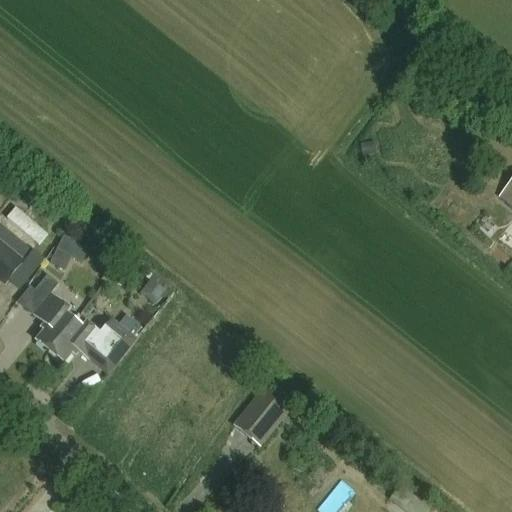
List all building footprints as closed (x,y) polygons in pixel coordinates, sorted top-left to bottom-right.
[(364,158),(378,156),(376,144),(362,146),(364,158)] [(511,181),(498,199),(511,210),(511,181)] [(69,243),(72,244),(69,251),(84,258),(87,252),(88,252),(94,238),(76,229),(69,243)] [(0,244),(0,286),(4,290),(25,265),(0,244)] [(50,358),(79,322),(49,299),(57,290),(46,281),(34,296),(45,304),(33,320),(47,331),(35,346),(50,358)] [(81,319),(79,322),(50,358),(64,368),(74,356),(77,359),(80,354),(109,378),(138,341),(135,338),(142,330),(126,317),(120,326),(113,321),(101,336),(81,319)] [(270,383),(233,428),(261,451),(298,406),(270,383)]
